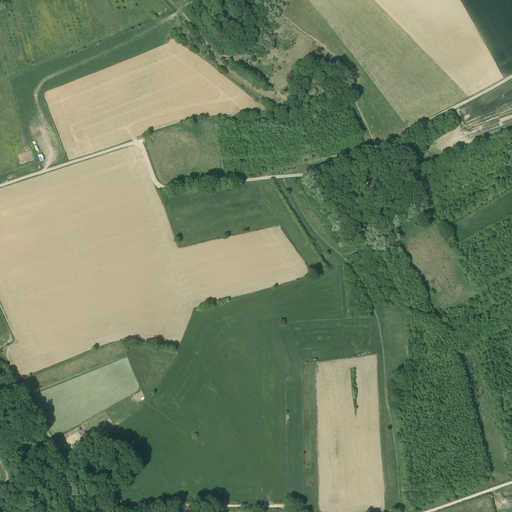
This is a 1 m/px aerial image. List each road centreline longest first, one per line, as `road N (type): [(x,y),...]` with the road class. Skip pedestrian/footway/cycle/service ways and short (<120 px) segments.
road 1 (unclassified): [(0,185),(130,143),(142,147),(160,187),(314,173),(389,149),(511,76)]
road 2 (track): [(281,506),(112,511)]
